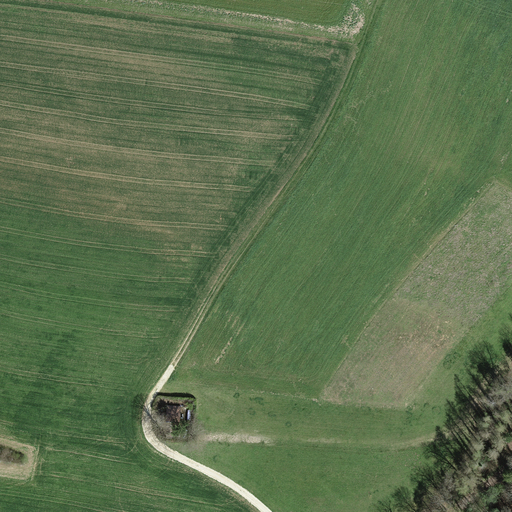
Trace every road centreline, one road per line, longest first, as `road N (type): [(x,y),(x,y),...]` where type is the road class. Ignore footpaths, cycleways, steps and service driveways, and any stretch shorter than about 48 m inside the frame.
road 1 (track): [(379,0),(319,140),(217,286)]
road 2 (track): [(266,511),(160,447),(147,429),(151,398),(217,286)]
